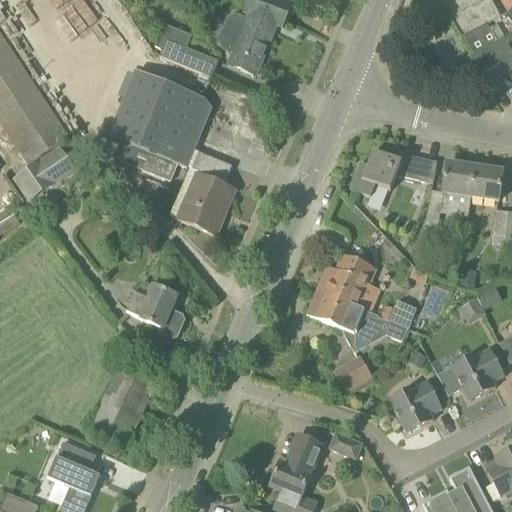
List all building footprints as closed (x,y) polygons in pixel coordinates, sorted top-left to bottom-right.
[(249,17),(247,22),(237,17),(227,22),(218,43),(222,52),(233,57),(228,69),(256,80),(277,28),(282,31),(292,7),(274,0),(250,0),(244,15),(249,17)] [(463,14),(474,33),(486,26),(501,19),(490,0),(472,8),(463,14)] [(464,39),(474,56),(503,39),(498,30),(491,34),(486,26),(474,33),(464,39)] [(0,36),(0,123),(30,168),(70,141),(0,36)] [(481,76),(502,64),(511,58),(511,53),(503,39),(474,56),(470,58),(481,76)] [(160,60),(210,80),(216,65),(166,46),(160,60)] [(511,58),(502,64),(511,81),(511,58)] [(188,171),(211,111),(203,102),(136,75),(109,140),(124,146),(167,162),(188,171)] [(167,162),(124,146),(119,163),(160,179),(167,162)] [(30,204),(55,187),(75,174),(70,166),(60,152),(15,182),(30,204)] [(398,179),(433,187),(438,165),(383,154),(381,157),(374,155),(368,169),(361,166),(350,192),(371,201),(376,188),(391,194),(398,179)] [(235,193),(224,189),(233,169),(199,155),(192,171),(199,174),(178,223),(212,237),(221,214),(225,216),(235,193)] [(471,200),(476,170),(448,166),(448,168),(443,196),(432,194),(425,228),(438,230),(440,216),(468,220),(471,200)] [(476,170),(471,200),(499,204),(504,175),(476,170)] [(0,213),(0,237),(21,225),(10,208),(0,213)] [(492,248),(506,250),(510,216),(497,214),(492,248)] [(317,294),(361,313),(365,314),(364,315),(372,318),(381,293),(371,288),(377,273),(342,258),(336,273),(327,270),(317,294)] [(127,318),(162,332),(161,337),(173,342),(178,340),(184,324),(182,319),(171,315),(177,300),(165,295),(167,289),(156,285),(154,290),(143,285),(138,299),(135,298),(127,318)] [(355,356),(367,350),(379,320),(372,318),(364,315),(365,314),(361,313),(317,294),(307,318),(342,333),(355,356)] [(478,300),(457,311),(462,322),(466,320),(469,325),(486,316),(478,300)] [(398,329),(408,333),(417,313),(398,305),(394,313),(385,310),(381,321),(398,329)] [(403,345),(408,333),(398,329),(393,341),(403,345)] [(511,340),(500,346),(510,366),(510,367),(511,366),(511,340)] [(490,352),(452,372),(470,405),(496,391),(493,386),(504,380),(490,352)] [(348,396),(365,385),(372,381),(360,361),(336,375),(348,396)] [(119,374),(92,432),(128,449),(155,391),(119,374)] [(390,404),(395,415),(407,438),(434,424),(431,419),(442,413),(427,385),(390,404)] [(356,463),(362,448),(336,437),(330,452),(356,463)] [(323,449),(308,443),(296,471),(281,465),(269,492),(281,497),(274,511),(305,511),(308,504),(302,502),(314,473),(313,473),(323,449)] [(71,489),(62,511),(65,511),(85,511),(100,481),(90,476),(96,460),(64,446),(48,483),(56,486),(57,483),(71,489)] [(511,453),(495,462),(498,467),(487,473),(502,501),(511,495),(511,453)] [(490,511),(469,471),(450,482),(457,494),(450,498),(448,494),(423,507),(425,511),(490,511)] [(27,511),(30,507),(7,498),(1,511),(27,511)]
